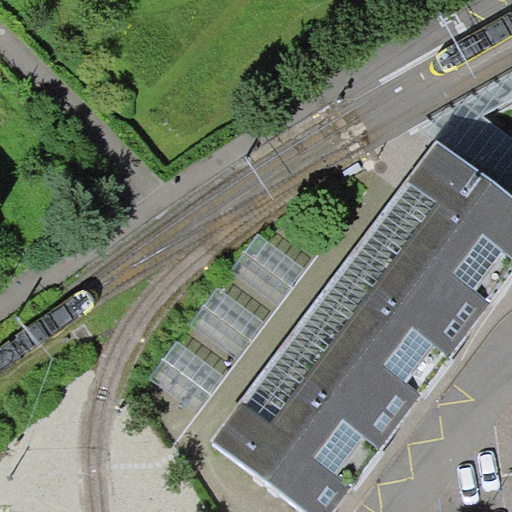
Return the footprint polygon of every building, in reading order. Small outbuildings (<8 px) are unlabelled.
[(511,203),(511,73),(422,126),(417,128),(426,135),(438,144),(511,203)] [(511,203),(438,144),(212,445),(301,511),(332,511),(511,273),(511,203)] [(260,236),(231,275),(278,310),(307,272),(260,236)] [(219,290),(190,328),(237,363),(266,325),(219,290)] [(174,353),(151,383),(198,419),(227,380),(180,345),(174,353)]
